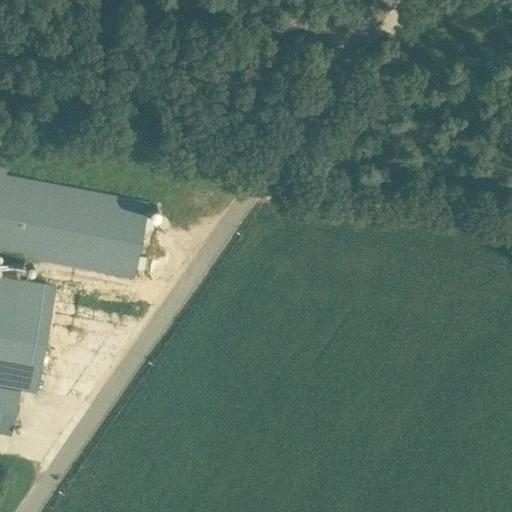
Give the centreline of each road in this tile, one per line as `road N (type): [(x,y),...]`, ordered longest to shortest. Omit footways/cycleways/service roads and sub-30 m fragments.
road 1 (tertiary): [(28,511),(386,0)]
road 2 (track): [(171,0),(357,40),(511,12)]
road 3 (track): [(511,241),(465,223),(258,180)]
